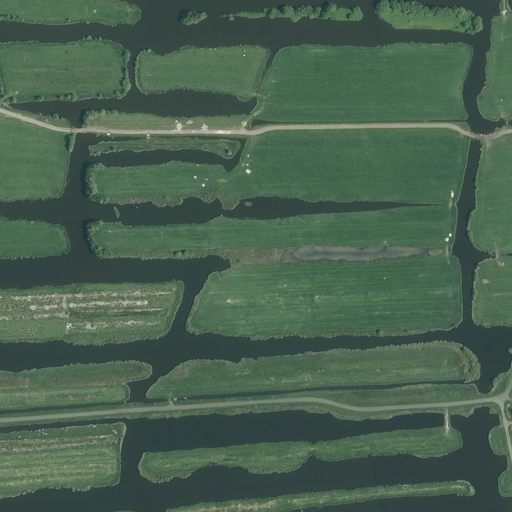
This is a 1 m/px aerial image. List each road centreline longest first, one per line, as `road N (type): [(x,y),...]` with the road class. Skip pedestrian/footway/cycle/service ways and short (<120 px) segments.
road 1 (track): [(0,111),(67,130),(445,126),(488,138),(511,130)]
road 2 (unclassified): [(0,420),(300,399),(375,409),(500,398)]
